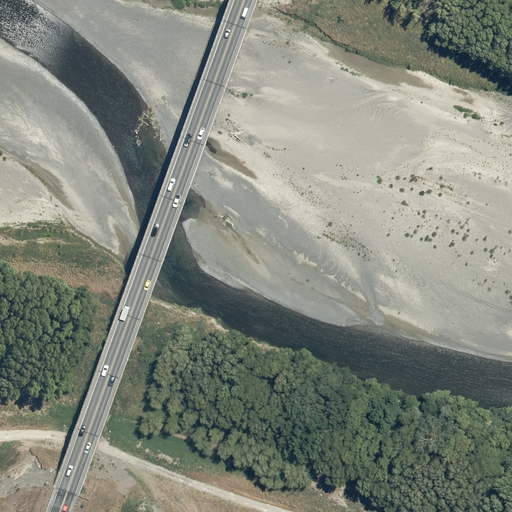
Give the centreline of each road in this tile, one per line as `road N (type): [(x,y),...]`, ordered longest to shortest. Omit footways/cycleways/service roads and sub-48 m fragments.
road 1 (motorway): [(25,511),(214,0)]
road 2 (trunk): [(59,511),(243,0)]
